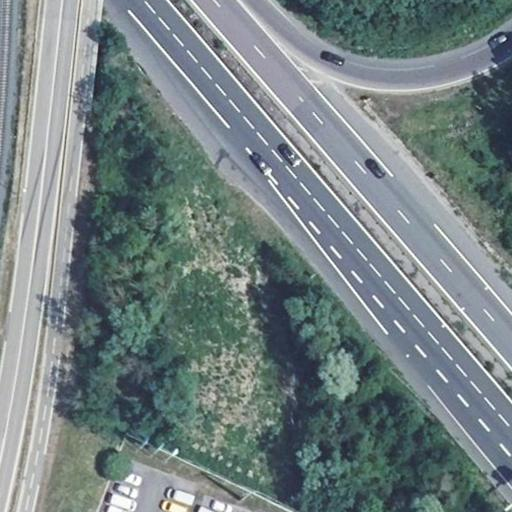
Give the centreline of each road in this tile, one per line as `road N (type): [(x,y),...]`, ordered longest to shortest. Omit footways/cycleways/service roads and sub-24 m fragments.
road 1 (motorway): [(139,0),(511,429)]
road 2 (secondary): [(60,0),(0,462)]
road 3 (motorway): [(511,342),(217,0)]
road 4 (motorway): [(511,44),(448,74),(376,80),(307,48),(261,0)]
